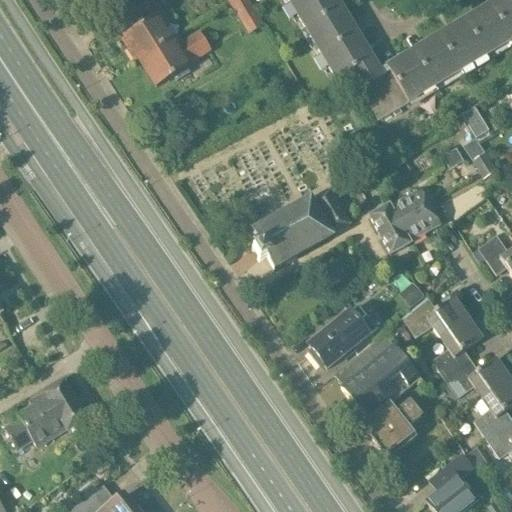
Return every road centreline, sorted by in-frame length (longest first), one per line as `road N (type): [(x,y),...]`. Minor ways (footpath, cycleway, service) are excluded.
road 1 (residential): [(386,511),(36,0)]
road 2 (primary): [(328,511),(145,246),(77,172)]
road 3 (primary): [(77,172),(143,291),(294,511)]
road 4 (residential): [(211,511),(104,345)]
road 5 (residential): [(104,345),(0,184)]
road 6 (primary): [(77,172),(0,52)]
road 7 (residential): [(0,407),(104,345)]
